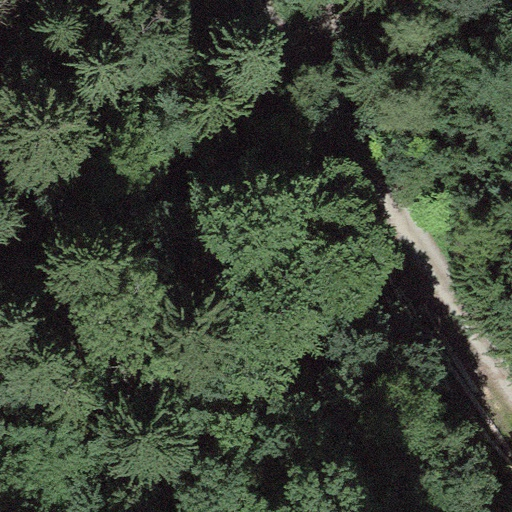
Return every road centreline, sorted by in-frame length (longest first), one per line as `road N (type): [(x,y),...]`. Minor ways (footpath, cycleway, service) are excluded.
road 1 (track): [(333,0),(352,123),(511,367)]
road 2 (track): [(352,123),(257,0)]
